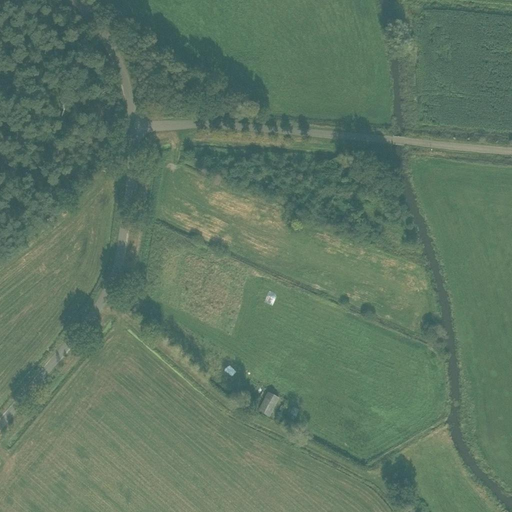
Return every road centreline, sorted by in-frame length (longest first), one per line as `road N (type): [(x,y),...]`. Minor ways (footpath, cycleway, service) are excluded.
road 1 (unclassified): [(0,425),(106,298),(118,262),(132,128)]
road 2 (residential): [(388,140),(205,125),(132,128)]
road 3 (track): [(106,298),(264,426)]
road 4 (residential): [(132,128),(117,62),(71,0)]
road 5 (unclassified): [(511,152),(388,140)]
